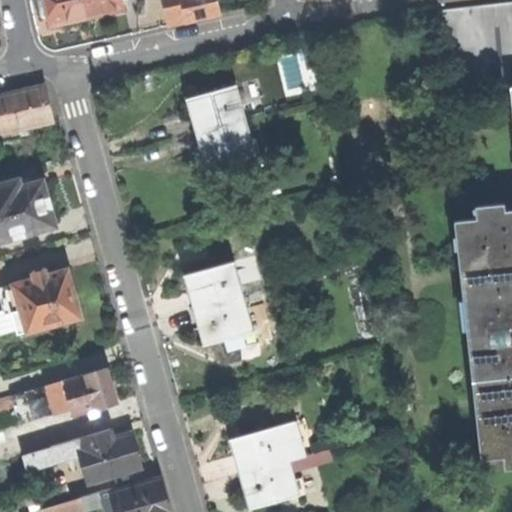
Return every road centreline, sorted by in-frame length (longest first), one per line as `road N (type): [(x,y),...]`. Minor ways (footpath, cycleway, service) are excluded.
road 1 (residential): [(69,67),(190,511)]
road 2 (residential): [(292,21),(69,67)]
